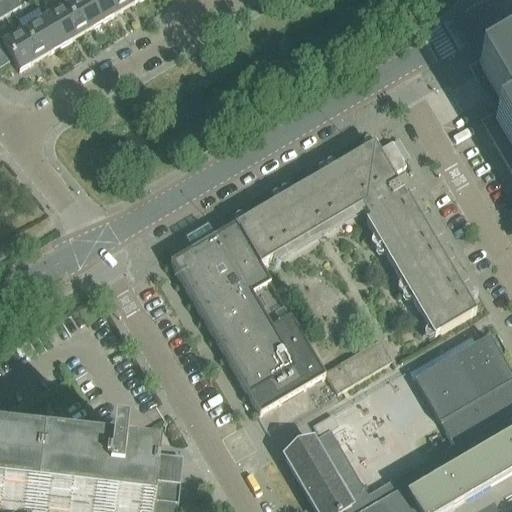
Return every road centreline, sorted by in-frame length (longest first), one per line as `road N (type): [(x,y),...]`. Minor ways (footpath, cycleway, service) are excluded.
road 1 (unclassified): [(94,242),(394,67)]
road 2 (residential): [(251,511),(94,242)]
road 3 (residential): [(511,266),(394,67)]
road 4 (residential): [(12,126),(209,16)]
road 5 (residential): [(94,242),(12,126)]
road 6 (unclassified): [(394,67),(511,4)]
